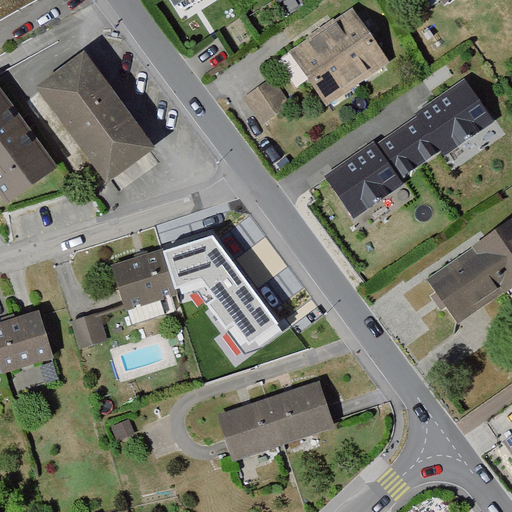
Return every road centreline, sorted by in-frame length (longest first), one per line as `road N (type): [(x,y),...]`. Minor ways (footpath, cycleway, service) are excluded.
road 1 (residential): [(444,450),(419,396),(258,179)]
road 2 (residential): [(258,179),(0,261)]
road 3 (residential): [(258,179),(125,0)]
